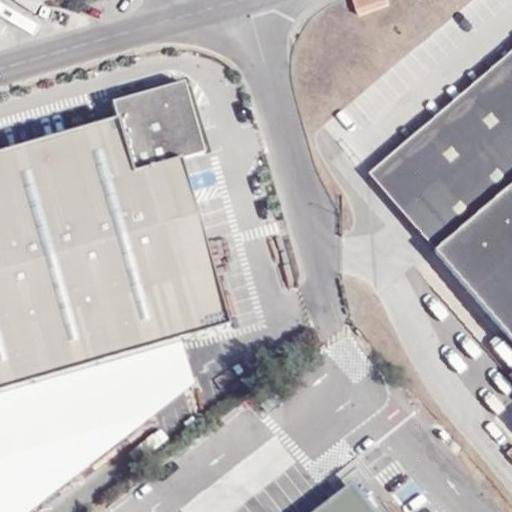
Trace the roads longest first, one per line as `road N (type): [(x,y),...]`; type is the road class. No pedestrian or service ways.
road 1 (residential): [(332,338),(249,0)]
road 2 (unclassified): [(0,66),(231,0)]
